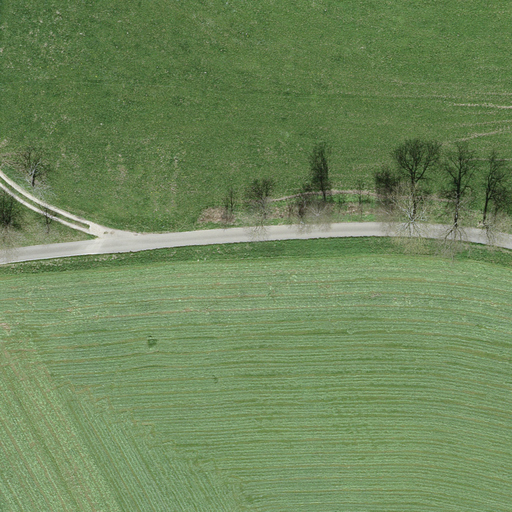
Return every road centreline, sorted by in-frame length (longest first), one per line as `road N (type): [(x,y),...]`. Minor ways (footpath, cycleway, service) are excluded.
road 1 (unclassified): [(511,244),(468,233),(293,233),(0,254)]
road 2 (track): [(135,239),(45,206),(0,174)]
